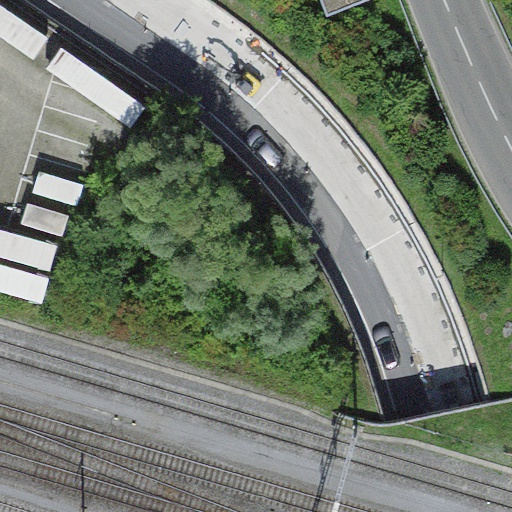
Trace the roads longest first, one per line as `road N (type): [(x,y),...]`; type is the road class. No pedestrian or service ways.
road 1 (primary): [(117,0),(241,84),(363,221),(412,316),(462,511)]
road 2 (primary): [(511,146),(444,0)]
